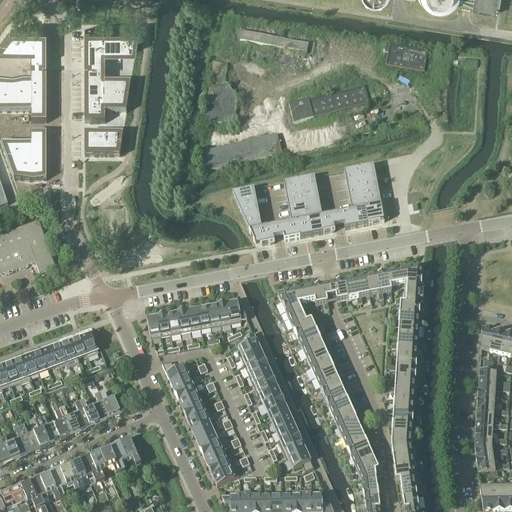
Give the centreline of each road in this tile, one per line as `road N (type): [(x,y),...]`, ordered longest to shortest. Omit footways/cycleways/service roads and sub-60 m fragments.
road 1 (residential): [(323,257),(335,319),(377,415),(393,511)]
road 2 (residential): [(323,257),(112,295)]
road 3 (residential): [(459,312),(452,448),(459,511)]
road 4 (residential): [(159,414),(0,484)]
road 5 (residential): [(159,414),(112,295)]
road 6 (residential): [(399,242),(404,176),(428,143),(428,126)]
